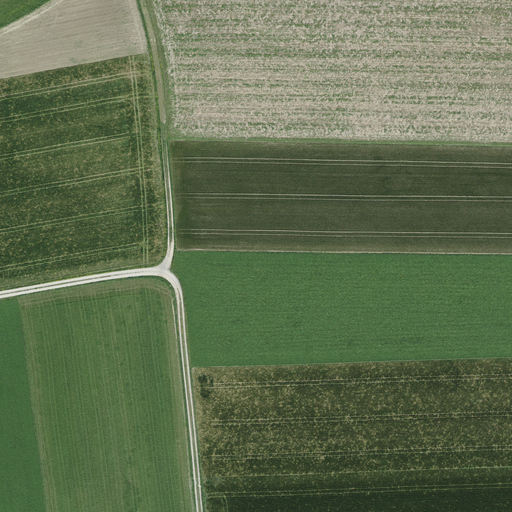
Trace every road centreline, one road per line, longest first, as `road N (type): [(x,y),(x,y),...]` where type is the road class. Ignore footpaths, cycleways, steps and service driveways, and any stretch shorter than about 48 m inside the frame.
road 1 (track): [(139,0),(158,77),(172,209),(172,248),(162,271)]
road 2 (track): [(162,271),(180,290),(199,511)]
road 3 (track): [(0,295),(162,271)]
